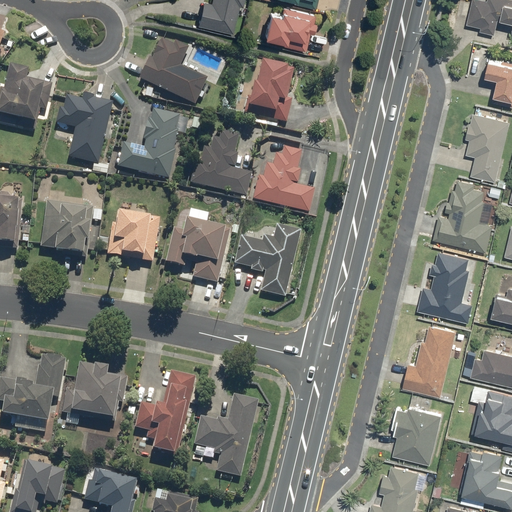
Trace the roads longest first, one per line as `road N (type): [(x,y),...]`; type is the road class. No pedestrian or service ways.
road 1 (residential): [(400,22),(437,89),(345,469),(290,492)]
road 2 (residential): [(0,303),(130,317),(319,360)]
road 3 (secondary): [(372,150),(319,360)]
road 4 (residential): [(372,150),(349,105),(343,67),(359,0)]
road 5 (residential): [(57,13),(113,10),(121,24),(102,53),(80,52),(64,35)]
road 6 (secondary): [(319,360),(290,492)]
road 7 (secondary): [(400,22),(372,150)]
